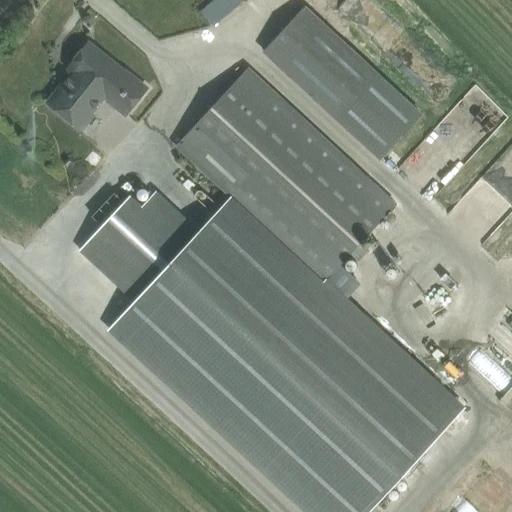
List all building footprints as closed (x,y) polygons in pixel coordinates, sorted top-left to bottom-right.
[(307,5),(267,49),(384,155),(423,111),(307,5)] [(128,118),(153,87),(92,37),(46,93),(86,125),(106,100),(128,118)] [(247,57),(175,133),(324,273),(396,197),(247,57)] [(355,511),(455,402),(457,398),(392,340),(365,345),(316,320),(323,314),(310,308),(301,309),(303,320),(301,320),(294,334),(286,328),(280,335),(271,326),(274,342),(283,340),(287,358),(280,372),(274,368),(276,381),(271,387),(258,389),(259,397),(253,404),(265,468),(268,471),(273,499),(287,511),(355,511)] [(194,398),(204,399),(206,383),(196,382),(194,398)]
